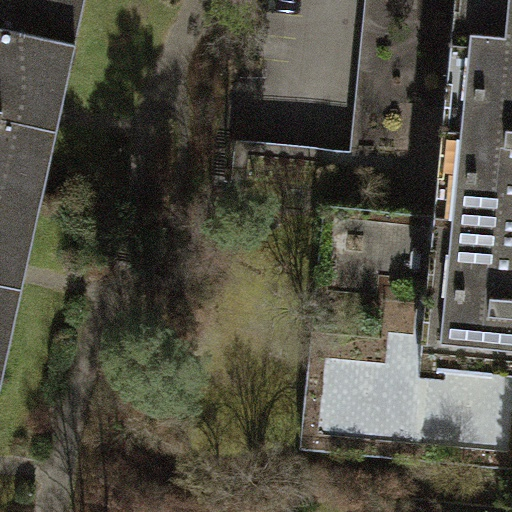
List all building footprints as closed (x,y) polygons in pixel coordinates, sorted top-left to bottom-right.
[(100,0),(0,0),(0,21),(91,43),(100,0)] [(511,0),(449,0),(443,52),(511,59),(511,0)] [(91,43),(0,21),(0,195),(52,208),(91,43)] [(511,67),(444,62),(416,375),(511,383),(511,67)] [(0,371),(19,376),(52,208),(0,195),(0,371)] [(420,211),(302,201),(280,462),(511,485),(511,389),(406,378),(420,211)] [(0,457),(19,376),(0,371),(0,457)]
